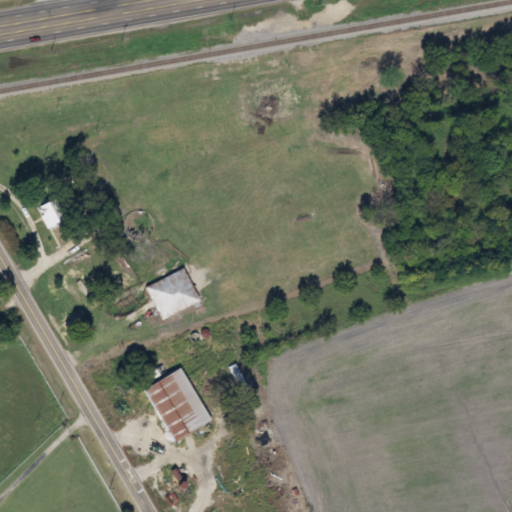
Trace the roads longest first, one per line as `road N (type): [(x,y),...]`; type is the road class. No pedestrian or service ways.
road 1 (tertiary): [(156,511),(0,249)]
road 2 (trunk): [(0,28),(165,0)]
